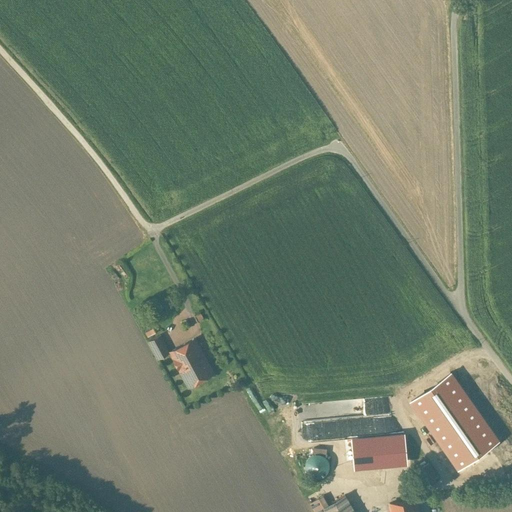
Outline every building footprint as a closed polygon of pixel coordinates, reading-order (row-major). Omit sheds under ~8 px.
[(168,352),(159,334),(148,340),(158,357),(168,352)] [(194,338),(170,350),(188,385),(212,372),(194,338)] [(411,438),(350,429),(343,479),(380,483),(383,460),(373,458),(374,453),(409,458),(411,438)] [(318,453),(316,453),(313,453),(311,454),(309,455),(308,457),(307,458),(306,459),(305,461),(305,462),(305,464),(304,465),(305,467),(305,469),(306,470),(307,472),(308,473),(309,474),(311,475),(313,476),(315,477),(317,477),(320,476),(321,476),(323,475),(325,474),(326,472),(327,471),(328,469),(328,468),(328,466),(328,464),(328,462),(328,460),(327,458),(325,457),(324,455),(322,454),(320,454),(318,453)] [(428,462),(418,470),(427,483),(437,476),(428,462)] [(355,511),(345,494),(324,506),(319,497),(309,502),(315,511),(355,511)] [(417,511),(415,497),(389,502),(391,511),(417,511)]
